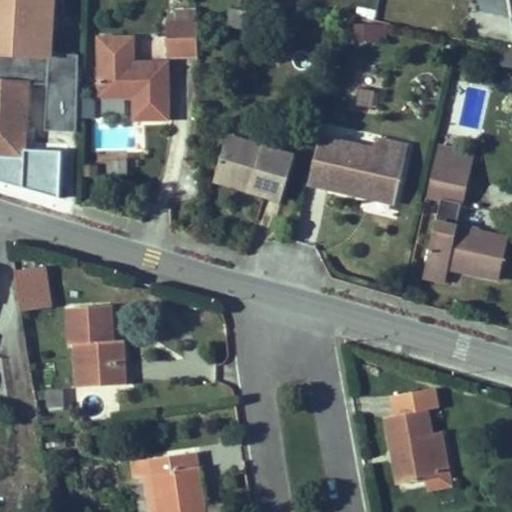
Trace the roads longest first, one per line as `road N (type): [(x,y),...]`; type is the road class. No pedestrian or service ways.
road 1 (tertiary): [(0,208),(249,281)]
road 2 (residential): [(249,281),(280,511)]
road 3 (residential): [(354,511),(311,300)]
road 4 (tertiary): [(311,300),(511,360)]
